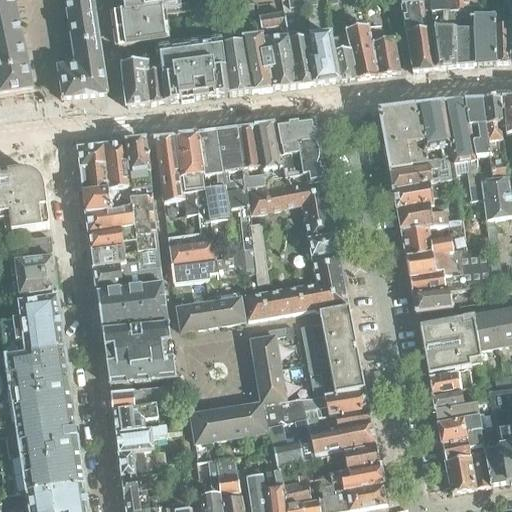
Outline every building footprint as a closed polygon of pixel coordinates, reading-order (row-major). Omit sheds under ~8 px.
[(0,0),(0,98),(33,93),(13,0),(65,0),(75,67),(58,70),(63,100),(64,101),(72,101),(73,101),(107,98),(104,71),(105,71),(105,68),(103,69),(100,42),(101,42),(100,39),(99,39),(98,27),(99,27),(98,24),(97,24),(95,12),(96,12),(96,9),(95,9),(93,0),(0,0)] [(172,0),(122,0),(124,12),(173,5),(172,0)] [(299,8),(298,0),(290,0),(287,0),(289,10),(299,8)] [(315,0),(298,0),(299,8),(316,6),(315,0)] [(447,0),(429,0),(430,4),(439,73),(457,71),(456,35),(449,35),(447,0)] [(468,0),(447,0),(449,35),(456,35),(457,71),(475,70),(473,36),(468,37),(468,31),(470,31),(469,11),(468,0)] [(479,0),(468,0),(469,11),(480,11),(479,0)] [(511,0),(502,0),(503,11),(504,29),(509,29),(511,68),(511,67),(511,0)] [(165,40),(161,16),(207,10),(206,1),(173,6),(173,5),(124,12),(114,13),(118,46),(165,40)] [(439,73),(430,4),(402,8),(406,36),(413,76),(439,73)] [(254,17),(253,7),(253,5),(245,6),(246,18),(254,17)] [(246,18),(245,6),(230,8),(231,20),(246,18)] [(480,11),(469,11),(470,31),(468,31),(468,37),(473,36),(475,70),(482,69),(496,68),(495,20),(493,21),(493,11),(480,11)] [(504,29),(503,11),(493,11),(493,21),(495,20),(496,68),(511,68),(509,29),(504,29)] [(288,42),(290,42),(289,38),(288,38),(283,15),(259,20),(258,20),(260,32),(280,30),(281,39),(263,41),(263,37),(241,39),(241,44),(242,44),(252,96),(297,90),(288,42)] [(369,28),(348,31),(344,32),(346,39),(357,82),(363,81),(370,81),(377,80),(376,79),(377,79),(373,45),(369,30),(369,28)] [(383,44),(381,28),(369,30),(373,45),(377,79),(401,76),(395,42),(394,42),(383,44)] [(331,38),(307,40),(315,88),(339,84),(331,41),(331,38)] [(346,39),(331,41),(339,84),(357,82),(346,39)] [(315,88),(307,40),(290,42),(288,42),(297,90),(315,88)] [(230,99),(223,47),(222,47),(222,43),(158,52),(160,64),(161,64),(166,106),(229,97),(229,99),(230,99)] [(241,44),(223,47),(230,99),(252,96),(242,44),(241,44)] [(161,64),(160,64),(148,65),(154,108),(166,106),(161,64)] [(154,108),(148,65),(133,67),(122,68),(127,98),(128,111),(154,108)] [(511,103),(503,104),(500,104),(502,139),(511,137),(511,103)] [(490,159),(482,104),(465,105),(476,160),(490,159)] [(502,144),(502,139),(500,104),(482,104),(490,159),(493,176),(494,182),(506,180),(502,144)] [(476,160),(465,105),(444,108),(452,159),(455,177),(467,176),(471,203),(483,201),(485,201),(482,184),(481,177),(479,178),(476,160)] [(452,159),(444,108),(415,111),(419,135),(422,134),(426,155),(441,152),(442,161),(447,160),(452,159)] [(419,135),(415,111),(380,115),(391,175),(410,171),(411,174),(429,171),(427,164),(426,155),(422,134),(419,135)] [(314,123),(274,129),(280,162),(281,161),(288,189),(288,192),(292,192),(326,185),(326,184),(325,184),(320,156),(314,123)] [(274,129),(255,131),(267,192),(288,189),(281,161),(280,162),(274,129)] [(267,192),(255,131),(237,133),(246,195),(267,192)] [(249,210),(246,195),(237,133),(217,136),(226,190),(229,213),(239,212),(249,210)] [(226,190),(217,136),(199,138),(210,224),(211,224),(230,222),(229,213),(226,190)] [(199,138),(177,141),(183,184),(193,182),(198,226),(210,224),(199,138)] [(183,184),(177,141),(155,143),(156,144),(164,206),(184,204),(185,220),(191,219),(192,228),(198,227),(198,226),(193,182),(183,184)] [(132,199),(152,196),(149,176),(146,144),(126,146),(132,199)] [(110,213),(130,210),(129,200),(132,199),(126,146),(104,149),(110,213)] [(110,213),(104,149),(78,151),(81,175),(77,175),(79,193),(83,192),(86,217),(110,213)] [(410,171),(391,175),(395,194),(438,187),(451,185),(447,160),(442,161),(427,164),(429,171),(411,174),(410,171)] [(0,176),(0,218),(5,217),(5,215),(9,215),(12,236),(50,231),(45,191),(43,185),(40,179),(35,175),(29,173),(23,173),(8,175),(9,179),(1,180),(1,176),(0,176)] [(494,182),(493,176),(481,177),(482,184),(494,182)] [(506,180),(494,182),(482,184),(485,201),(483,201),(486,226),(495,225),(511,222),(511,212),(507,180),(506,180)] [(451,185),(438,187),(395,194),(398,214),(429,209),(441,207),(440,199),(458,196),(456,184),(451,185)] [(329,201),(326,185),(292,192),(296,211),(301,210),(328,204),(328,202),(329,201)] [(288,192),(288,189),(267,192),(271,215),(296,211),(292,192),(288,192)] [(271,215),(267,192),(246,195),(249,210),(250,220),(251,219),(271,215)] [(152,196),(132,199),(129,200),(130,210),(133,230),(136,246),(138,263),(140,274),(161,271),(159,260),(157,243),(152,200),(152,196)] [(328,204),(301,210),(304,226),(332,220),(328,204)] [(448,230),(448,226),(446,216),(432,219),(429,209),(398,214),(402,237),(428,233),(448,230)] [(130,210),(110,213),(86,217),(89,236),(133,230),(130,210)] [(239,212),(244,251),(231,253),(232,262),(234,273),(234,278),(247,276),(247,278),(257,277),(252,228),(251,219),(250,220),(249,210),(239,212)] [(335,239),(332,220),(304,226),(307,244),(335,239)] [(463,232),(462,223),(448,226),(448,230),(449,234),(463,232)] [(198,226),(198,227),(200,238),(200,244),(169,248),(171,259),(172,270),(216,264),(213,243),(213,242),(214,242),(211,224),(210,224),(198,226)] [(493,289),(503,288),(496,230),(495,225),(486,226),(487,240),(488,248),(491,269),(493,289)] [(133,230),(89,236),(92,253),(124,248),(136,246),(133,230)] [(428,258),(452,256),(467,255),(463,232),(449,234),(450,239),(429,242),(427,243),(428,253),(428,258)] [(429,242),(428,233),(402,237),(403,243),(406,257),(428,253),(427,243),(429,242)] [(335,243),(335,239),(307,244),(309,254),(311,262),(338,256),(337,249),(335,243)] [(488,248),(487,240),(477,241),(478,250),(487,249),(488,248)] [(53,261),(51,241),(18,244),(20,264),(53,261)] [(124,248),(92,253),(94,271),(126,265),(124,248)] [(493,289),(491,269),(489,269),(487,249),(467,255),(452,256),(428,258),(428,253),(406,257),(408,271),(411,289),(414,302),(453,296),(493,290),(493,289)] [(342,275),(338,256),(311,262),(314,280),(342,275)] [(57,296),(53,261),(20,264),(15,264),(19,301),(57,296)] [(218,275),(234,273),(232,262),(216,264),(172,270),(175,288),(211,282),(219,280),(218,275)] [(161,274),(161,271),(140,274),(138,263),(126,265),(94,271),(97,289),(101,289),(102,293),(98,294),(98,295),(125,291),(163,286),(161,274)] [(346,292),(342,275),(314,280),(315,286),(317,297),(346,292)] [(163,286),(125,291),(98,295),(101,315),(103,333),(169,327),(163,286)] [(317,297),(315,286),(311,287),(313,300),(318,299),(320,316),(320,317),(350,312),(346,292),(317,297)] [(313,300),(311,287),(295,290),(300,319),(320,316),(318,299),(313,300)] [(295,290),(278,292),(283,321),(291,320),(300,319),(295,290)] [(278,292),(261,295),(266,323),(283,321),(278,292)] [(242,302),(241,295),(222,298),(223,305),(242,302)] [(266,323),(261,295),(245,298),(249,325),(266,323)] [(453,296),(414,302),(416,317),(455,312),(453,296)] [(64,346),(57,300),(18,306),(20,322),(13,323),(16,344),(23,343),(25,357),(65,351),(64,346)] [(246,326),(242,302),(179,312),(182,336),(246,326)] [(357,351),(352,321),(351,318),(350,312),(320,317),(321,323),(324,342),(326,354),(328,366),(333,397),(365,392),(361,371),(357,351)] [(511,349),(511,313),(420,330),(429,378),(482,368),(480,355),(511,349)] [(111,391),(163,384),(176,382),(169,327),(103,333),(111,391)] [(313,335),(312,327),(301,329),(302,337),(313,335)] [(287,340),(286,337),(285,331),(274,333),(275,342),(276,341),(287,340)] [(275,342),(274,333),(262,335),(264,343),(275,342)] [(252,345),(264,343),(262,335),(251,337),(252,345)] [(315,343),(313,335),(302,337),(303,345),(315,343)] [(281,373),(276,341),(264,343),(252,345),(257,376),(281,373)] [(324,342),(315,344),(316,351),(317,356),(326,354),(324,342)] [(316,351),(315,344),(315,343),(303,345),(305,353),(316,351)] [(79,449),(71,396),(70,391),(65,351),(25,357),(6,360),(7,365),(0,366),(0,376),(1,376),(5,395),(0,395),(0,441),(9,440),(17,488),(4,490),(5,500),(25,497),(85,488),(79,449)] [(317,359),(317,356),(316,351),(305,353),(306,361),(317,359)] [(328,366),(326,354),(317,356),(317,359),(319,367),(319,368),(328,366)] [(319,367),(317,359),(306,361),(307,369),(319,367)] [(320,375),(319,368),(319,367),(307,369),(308,377),(320,375)] [(286,404),(281,373),(257,376),(262,408),(286,404)] [(469,375),(429,382),(432,398),(461,393),(464,393),(464,392),(472,391),(469,375)] [(321,385),(320,378),(309,380),(310,387),(321,385)] [(511,388),(511,379),(495,380),(496,390),(511,388)] [(323,392),(321,385),(310,387),(311,394),(323,392)] [(177,391),(164,393),(112,400),(114,416),(157,411),(167,410),(179,408),(177,391)] [(326,409),(328,419),(369,411),(365,392),(333,397),(324,398),(312,400),(286,404),(262,408),(267,437),(270,437),(270,436),(269,431),(308,424),(305,413),(326,409)] [(312,400),(324,398),(323,392),(311,394),(312,400)] [(464,408),(461,393),(432,398),(435,414),(464,408)] [(511,393),(491,396),(492,403),(496,419),(498,431),(502,452),(509,487),(511,486),(511,393)] [(492,403),(464,408),(435,414),(438,429),(496,419),(492,403)] [(267,437),(262,408),(239,411),(244,441),(267,437)] [(159,424),(157,411),(114,416),(117,438),(147,434),(146,425),(159,424)] [(244,441),(239,411),(215,415),(219,444),(244,441)] [(319,422),(308,424),(310,439),(372,426),(369,411),(328,419),(334,419),(336,429),(320,431),(319,422)] [(219,444),(215,415),(191,419),(196,448),(219,444)] [(496,419),(438,429),(442,448),(468,443),(467,437),(481,434),(482,438),(486,437),(486,433),(498,431),(496,419)] [(181,429),(181,422),(170,423),(171,431),(181,429)] [(310,439),(308,424),(269,431),(270,436),(270,437),(277,469),(326,460),(376,450),(372,426),(310,439)] [(171,431),(166,431),(168,439),(182,438),(181,429),(171,431)] [(154,443),(168,441),(168,439),(166,431),(147,434),(117,438),(120,458),(135,457),(155,454),(154,443)] [(468,443),(442,448),(442,450),(446,465),(471,461),(469,453),(484,451),(485,455),(502,452),(498,431),(486,433),(486,437),(482,438),(481,434),(467,437),(468,443)] [(376,450),(326,460),(328,467),(345,464),(347,476),(380,470),(376,450)] [(492,490),(485,455),(484,451),(469,453),(471,461),(475,492),(492,490)] [(509,487),(502,452),(485,455),(492,490),(509,487)] [(135,457),(120,458),(123,481),(137,479),(135,457)] [(217,499),(208,500),(201,501),(202,511),(221,511),(218,481),(238,478),(236,460),(208,464),(212,493),(216,492),(217,499)] [(471,461),(446,465),(448,474),(442,475),(445,491),(450,490),(452,496),(475,492),(471,461)] [(384,486),(380,470),(347,476),(330,480),(333,490),(334,495),(345,493),(384,486)] [(282,488),(283,488),(280,473),(262,476),(263,478),(268,511),(285,511),(286,511),(282,488)] [(300,485),(308,484),(314,483),(313,476),(299,479),(300,485)] [(221,511),(243,511),(238,478),(218,481),(221,511)] [(268,511),(263,478),(247,481),(252,511),(268,511)] [(149,501),(148,492),(139,493),(137,479),(123,481),(127,511),(162,511),(162,506),(161,499),(149,501)] [(300,485),(283,488),(282,488),(286,511),(301,509),(312,507),(311,504),(308,484),(300,485)] [(384,488),(384,486),(345,493),(349,511),(366,511),(387,508),(384,488)] [(88,511),(85,488),(25,497),(27,511),(88,511)] [(349,511),(345,493),(334,495),(333,490),(322,492),(323,502),(318,503),(318,511),(349,511)] [(318,511),(318,503),(311,504),(312,507),(301,509),(301,511),(318,511)]
